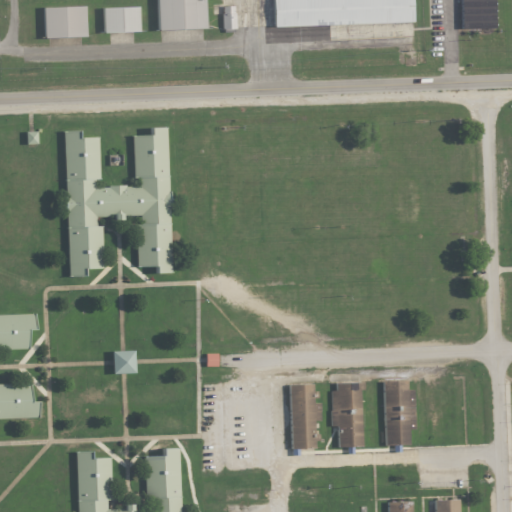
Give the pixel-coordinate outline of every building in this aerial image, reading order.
[(152,0),(154,31),(204,28),(202,0),(152,0)] [(269,0),(271,27),(410,23),(409,0),(269,0)] [(495,28),(494,0),(460,0),(461,29),(495,28)] [(39,8),(41,38),(84,37),(83,6),(39,8)] [(235,6),(222,6),(223,30),(236,29),(235,6)] [(99,9),(100,32),(137,30),(136,7),(99,9)] [(290,34),(291,43),(330,39),(330,29),(290,34)] [(167,273),(161,126),(145,127),(145,133),(128,134),(130,187),(95,188),(93,137),(74,137),(74,130),(59,131),(65,278),(82,277),(82,269),(101,268),(99,218),(131,217),(134,268),(151,267),(152,274),(167,273)] [(37,131),(25,131),(26,144),(37,144),(37,131)] [(0,315),(33,315),(33,332),(25,332),(26,350),(0,351),(0,385),(28,384),(29,403),(36,402),(37,419),(0,420),(0,315)] [(109,374),(131,373),(130,351),(108,352),(109,374)] [(202,354),(214,354),(214,367),(203,368),(202,354)] [(382,446),(406,445),(405,430),(413,430),(411,390),(405,390),(404,383),(380,383),(382,446)] [(334,448),(359,447),(357,384),(332,385),(334,448)] [(288,451),(314,450),(312,385),(285,387),(288,451)] [(177,511),(175,448),(157,449),(157,456),(141,457),(143,510),(109,511),(107,459),(88,460),(88,452),(71,452),(73,511),(177,511)] [(456,511),(456,502),(431,503),(431,511),(456,511)] [(384,511),(409,511),(409,503),(384,504),(384,511)]
